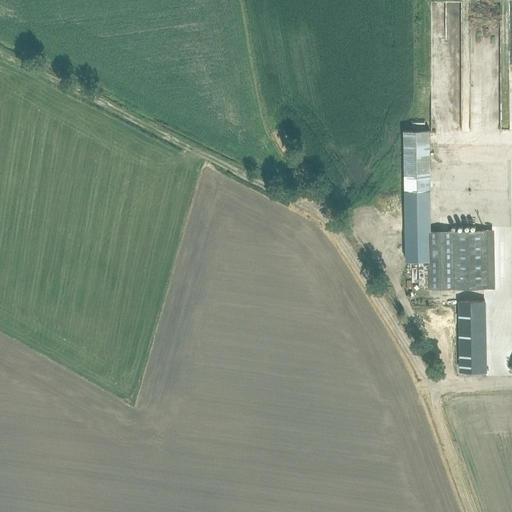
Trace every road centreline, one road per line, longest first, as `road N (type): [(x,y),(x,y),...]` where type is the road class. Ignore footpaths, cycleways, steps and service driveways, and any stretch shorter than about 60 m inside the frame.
road 1 (track): [(511,385),(430,390),(324,217),(0,53)]
road 2 (track): [(430,390),(471,511)]
